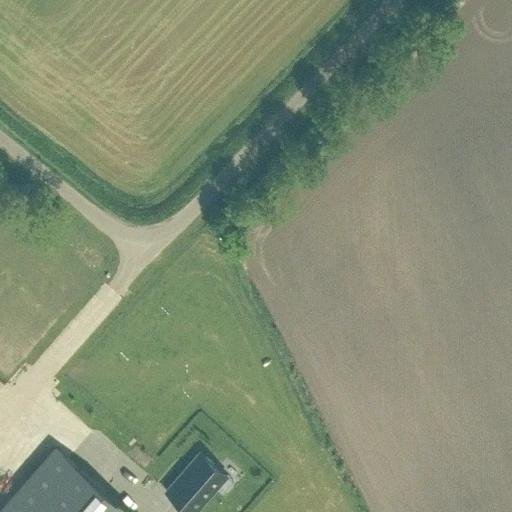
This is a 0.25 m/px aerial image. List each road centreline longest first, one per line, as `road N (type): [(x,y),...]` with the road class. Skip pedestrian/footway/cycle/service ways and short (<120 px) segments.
road 1 (unclassified): [(394,0),(170,231),(146,240),(114,229),(0,132)]
road 2 (unknown): [(146,240),(21,381),(156,496)]
